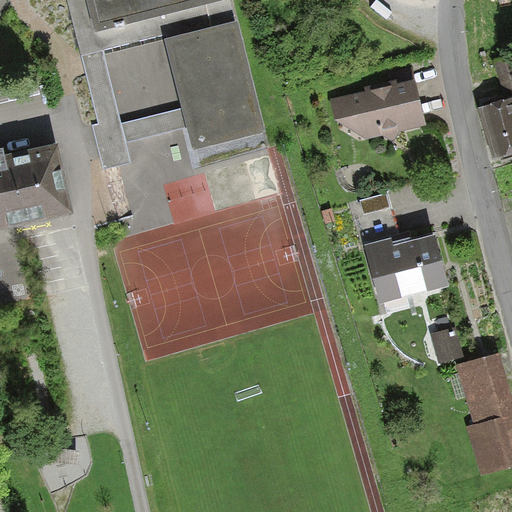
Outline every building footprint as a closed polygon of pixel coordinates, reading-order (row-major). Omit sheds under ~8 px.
[(185,147),(262,127),(228,0),(66,0),(110,165),(129,160),(124,141),(180,127),(185,147)] [(511,59),(511,57),(493,62),(502,92),(511,89),(511,59)] [(428,126),(412,68),(392,72),(396,89),(332,103),(337,125),(364,140),(383,138),(391,143),(396,142),(398,135),(428,126)] [(511,102),(480,111),(494,160),(511,155),(511,102)] [(0,232),(72,217),(57,147),(5,158),(3,153),(0,153),(0,232)] [(435,241),(394,252),(392,245),(366,252),(381,309),(448,292),(435,241)] [(440,365),(465,359),(458,330),(433,336),(440,365)] [(481,479),(511,470),(511,401),(498,355),(457,367),(474,425),(465,427),(481,479)]
